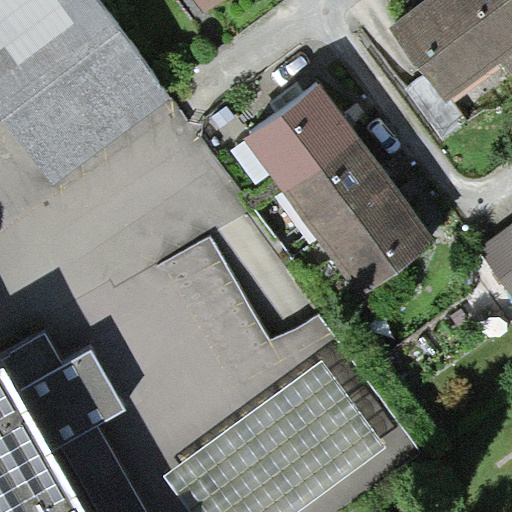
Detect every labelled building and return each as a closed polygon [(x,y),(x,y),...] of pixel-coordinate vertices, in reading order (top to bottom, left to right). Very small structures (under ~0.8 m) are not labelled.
[(56,183),(175,100),(99,0),(0,0),(0,121),(6,118),(56,183)] [(511,57),(511,0),(429,0),(393,27),(451,104),(511,57)] [(323,82),(246,139),(360,294),(437,238),(323,82)] [(511,226),(480,251),(511,294),(511,226)] [(0,365),(3,371),(0,372),(0,511),(149,511),(101,427),(129,412),(92,347),(65,362),(47,330),(0,356),(0,365)] [(322,363),(169,477),(195,511),(294,511),(384,446),(322,363)]
